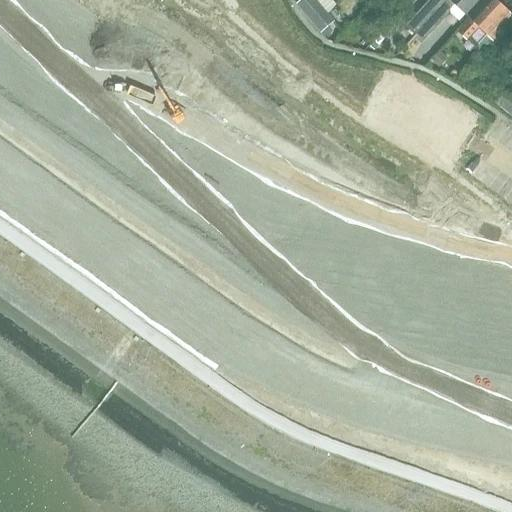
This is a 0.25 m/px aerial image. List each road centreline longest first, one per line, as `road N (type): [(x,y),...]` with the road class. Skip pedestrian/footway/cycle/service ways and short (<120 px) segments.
road 1 (tertiary): [(511,413),(361,344),(85,93)]
road 2 (residential): [(511,260),(382,219),(133,86),(85,93)]
